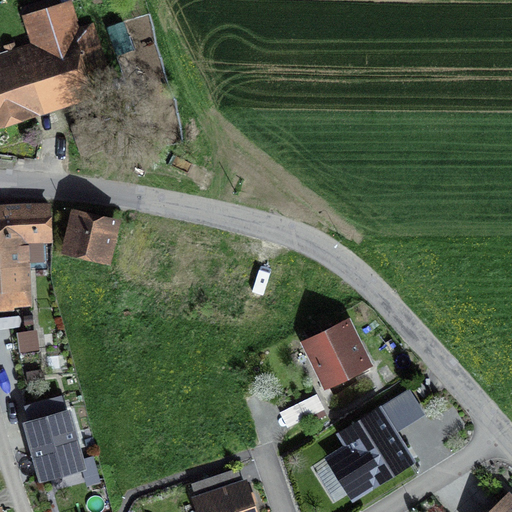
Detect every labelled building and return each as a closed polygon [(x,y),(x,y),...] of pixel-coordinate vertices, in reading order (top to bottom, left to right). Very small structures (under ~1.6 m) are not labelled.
[(59,0),(42,0),(23,6),(39,59),(0,70),(0,112),(88,86),(69,20),(77,17),(72,0),(70,0),(61,3),(59,0)] [(50,240),(49,209),(0,210),(0,303),(33,302),(30,241),(50,240)] [(109,219),(77,211),(67,247),(99,256),(109,219)] [(368,365),(348,323),(305,343),(325,385),(368,365)] [(82,465),(66,405),(57,407),(54,398),(22,406),(40,476),(82,465)] [(408,458),(379,410),(341,433),(351,450),(334,461),(352,491),(408,458)] [(261,511),(248,468),(193,484),(200,511),(261,511)] [(511,511),(511,498),(510,496),(491,511),(511,511)]
